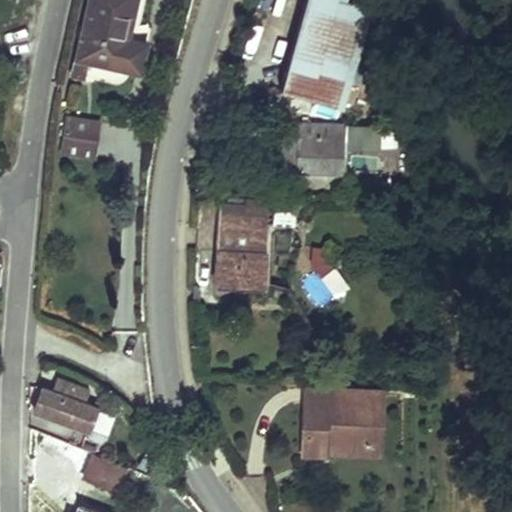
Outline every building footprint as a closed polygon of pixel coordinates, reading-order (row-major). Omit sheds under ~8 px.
[(133,0),(90,0),(78,57),(88,59),(138,70),(143,44),(125,40),(133,0)] [(305,0),(281,88),(333,103),(341,74),(361,80),(373,35),(354,29),(362,1),(359,0),(305,0)] [(85,76),(88,59),(78,57),(75,74),(85,76)] [(95,156),(100,123),(70,118),(65,152),(95,156)] [(347,125),(298,122),(297,173),(345,175),(347,125)] [(381,199),(381,183),(367,183),(367,188),(366,188),(350,187),(350,197),(364,198),(381,199)] [(364,198),(350,197),(349,208),(363,209),(364,198)] [(268,205),(222,204),(216,284),(264,285),(267,218),(268,205)] [(293,205),(274,204),(273,218),(277,218),(291,218),(293,218),(293,205)] [(271,291),(273,218),(267,218),(264,285),(216,284),(217,288),(271,291)] [(290,227),(291,218),(277,218),(277,226),(290,227)] [(334,249),(313,249),(313,264),(333,264),(334,249)] [(314,305),(349,290),(338,265),(303,281),(314,305)] [(42,389),(35,410),(87,429),(95,408),(83,404),(88,391),(56,379),(51,392),(42,389)] [(307,386),(304,453),(328,454),(328,444),(371,446),(374,389),(307,386)] [(382,457),(385,390),(374,389),(371,446),(328,444),(328,454),(382,457)] [(110,438),(114,415),(99,412),(95,435),(110,438)] [(119,492),(128,468),(94,455),(85,479),(119,492)]
